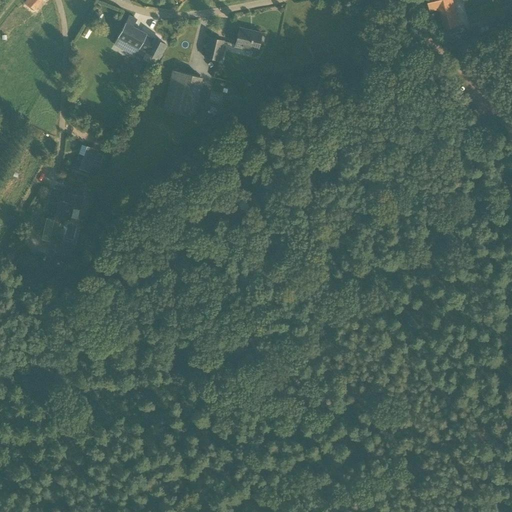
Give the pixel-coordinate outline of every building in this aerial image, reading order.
[(41,0),(27,0),(25,3),(33,9),(41,0)] [(427,0),(430,11),(436,10),(437,12),(440,11),(442,23),(440,24),(441,31),(459,26),(452,0),(427,0)] [(137,20),(129,15),(118,37),(146,52),(143,59),(154,65),(158,58),(165,44),(154,38),(151,43),(144,39),(147,34),(133,27),(137,20)] [(261,33),(252,31),(252,34),(239,30),(235,46),(257,52),(259,43),(261,44),(263,43),(264,38),(263,36),(261,36),(261,33)] [(219,61),(224,41),(209,37),(204,57),(219,61)] [(315,57),(330,51),(326,41),(311,47),(315,57)] [(192,116),(202,78),(172,71),(163,109),(192,116)] [(98,138),(95,147),(105,151),(108,142),(98,138)] [(79,154),(75,167),(89,172),(94,160),(100,162),(102,155),(96,153),(97,150),(87,146),(83,156),(79,154)] [(83,197),(66,193),(64,201),(61,201),(58,216),(70,219),(70,217),(78,219),(83,197)] [(65,262),(67,256),(69,256),(72,248),(56,243),(54,251),(52,258),(65,262)]
